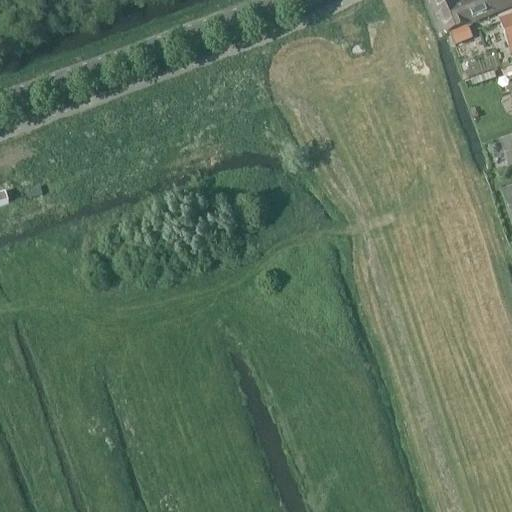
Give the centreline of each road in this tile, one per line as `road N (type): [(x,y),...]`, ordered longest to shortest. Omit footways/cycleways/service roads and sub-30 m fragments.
road 1 (track): [(511,354),(454,197),(398,0)]
road 2 (unclassified): [(0,101),(282,0)]
road 3 (track): [(494,184),(253,262)]
